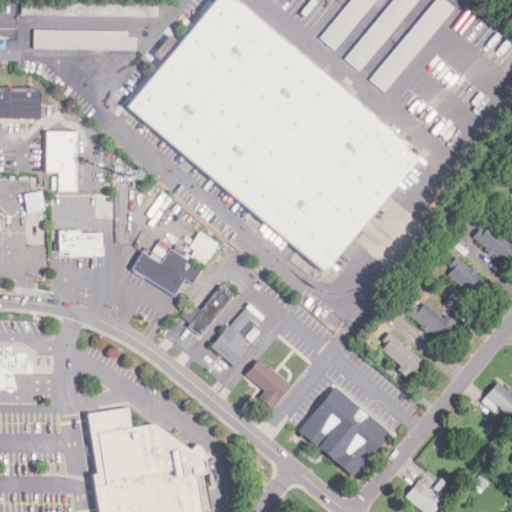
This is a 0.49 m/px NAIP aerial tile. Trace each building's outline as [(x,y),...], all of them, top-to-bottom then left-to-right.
[(123,108),(213,0),(231,0),(420,157),(321,274),(123,108)] [(351,0),(377,0),(335,51),(320,38),(351,0)] [(392,0),(419,0),(359,72),(344,60),(392,0)] [(434,0),(443,0),(454,8),(384,93),(369,80),(434,0)] [(156,17),(19,15),(19,1),(156,2),(156,17)] [(34,30),(128,32),(128,39),(138,39),(138,51),(33,49),(34,30)] [(0,41),(18,41),(19,61),(0,61),(0,41)] [(39,88),(0,88),(0,119),(39,119),(39,88)] [(44,173),(56,173),(56,191),(75,191),(75,132),(44,132),(44,173)] [(25,212),(42,211),(42,193),(24,194),(25,212)] [(474,236),(503,265),(511,256),(511,240),(510,238),(506,242),(487,223),(474,236)] [(55,232),(55,256),(101,256),(101,231),(55,232)] [(193,249),(189,257),(204,265),(216,242),(197,231),(188,247),(193,249)] [(172,295),(182,278),(191,283),(200,267),(168,249),(160,263),(141,252),(130,270),(172,295)] [(477,296),(487,283),(456,259),(446,272),(477,296)] [(200,311),(189,304),(180,316),(188,322),(186,326),(201,337),(231,293),(219,284),(200,311)] [(454,324),(420,299),(407,316),(441,341),(454,324)] [(244,349),(240,345),(245,339),(237,334),(251,316),(241,309),(211,348),(232,364),(244,349)] [(420,360),(390,332),(376,347),(406,375),(420,360)] [(0,389),(19,389),(16,381),(14,375),(13,373),(28,373),(28,353),(12,352),(12,347),(0,346),(0,389)] [(262,391),(256,398),(268,409),(288,386),(258,358),(244,374),(262,391)] [(482,399),(511,422),(511,420),(511,394),(496,382),(482,399)] [(389,432),(333,387),(296,433),(352,478),(389,432)] [(100,511),(94,476),(101,474),(90,413),(132,406),(135,427),(158,424),(210,460),(212,472),(198,474),(204,511),(100,511)] [(404,498),(423,511),(433,511),(442,501),(416,481),(404,498)]
